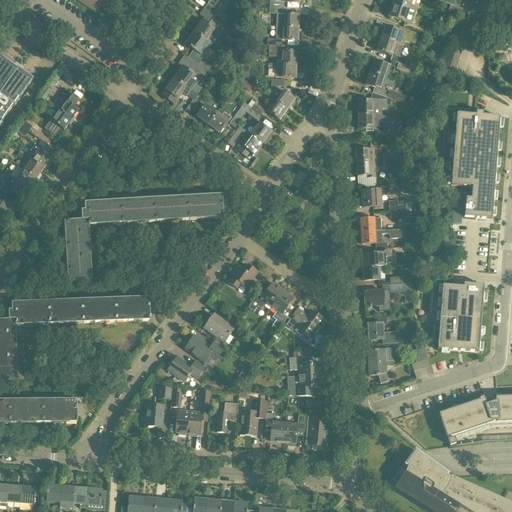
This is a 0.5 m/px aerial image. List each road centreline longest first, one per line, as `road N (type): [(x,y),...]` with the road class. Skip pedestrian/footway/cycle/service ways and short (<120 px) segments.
road 1 (residential): [(75,465),(239,239)]
road 2 (residential): [(75,465),(351,486)]
road 3 (residential): [(0,267),(125,95)]
road 4 (residential): [(341,310),(328,106)]
road 5 (residential): [(269,190),(125,95)]
road 6 (residential): [(497,362),(511,194)]
road 7 (residential): [(346,413),(497,362)]
road 8 (residential): [(125,95),(6,0)]
road 9 (residential): [(341,310),(239,239)]
